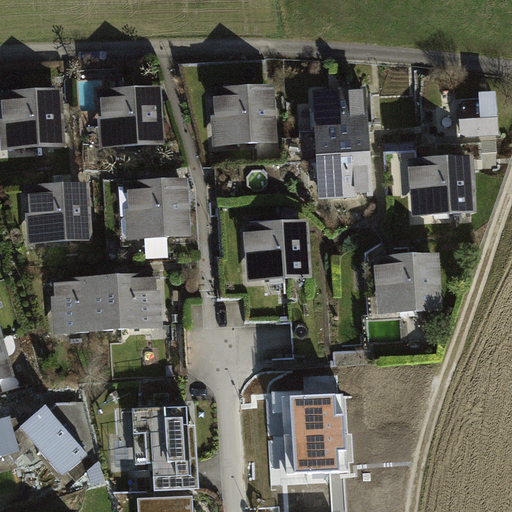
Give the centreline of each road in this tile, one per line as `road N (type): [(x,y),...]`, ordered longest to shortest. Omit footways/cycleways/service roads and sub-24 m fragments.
road 1 (track): [(511,70),(390,54),(161,48),(0,57)]
road 2 (track): [(414,511),(425,448),(511,194)]
road 3 (residential): [(241,511),(231,349)]
